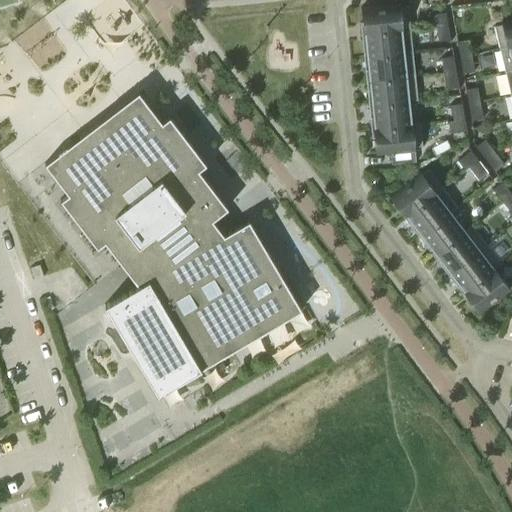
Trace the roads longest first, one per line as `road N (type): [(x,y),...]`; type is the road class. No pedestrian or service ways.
road 1 (residential): [(327,0),(353,190),(485,356)]
road 2 (unclassified): [(283,421),(160,497),(150,511)]
